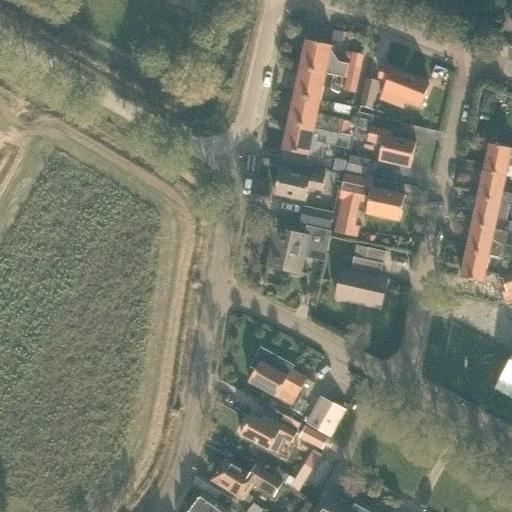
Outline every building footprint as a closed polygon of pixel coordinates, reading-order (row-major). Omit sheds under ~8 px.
[(338,62),(332,51),(333,46),(307,40),(301,68),(335,75),(348,78),(359,80),(361,68),(364,55),(353,53),(351,64),(338,62)] [(301,68),(295,95),(321,101),(324,87),(332,89),(335,75),(301,68)] [(382,98),(404,107),(406,99),(421,105),(430,85),(393,70),(393,71),(384,68),(380,78),(389,81),(382,98)] [(356,93),(359,80),(348,78),(345,91),(356,93)] [(379,81),(367,78),(361,106),(373,109),(379,81)] [(323,129),(352,135),(354,136),(357,123),(350,122),(339,119),(326,117),(318,115),(321,101),(295,95),(290,122),(323,130),(323,129)] [(323,129),(323,130),(290,122),(284,150),(309,155),(323,158),(326,144),(349,149),(352,135),(323,129)] [(357,123),(354,136),(364,138),(368,125),(357,123)] [(369,140),(384,144),(380,160),(411,167),(417,142),(391,137),(392,132),(371,127),(369,140)] [(507,176),(511,176),(511,148),(490,144),(484,172),(507,176)] [(371,160),(351,156),(347,171),(367,175),(371,160)] [(344,173),(347,160),(337,158),(335,171),(344,173)] [(276,194),(307,201),(309,188),(323,191),(326,178),(313,175),(312,178),(281,171),(276,194)] [(479,197),(501,202),(511,204),(511,194),(504,192),(507,176),(484,172),(479,197)] [(406,195),(373,188),(372,189),(365,188),(367,177),(346,174),(343,188),(357,191),(355,201),(369,204),(367,214),(400,221),(406,195)] [(473,224),(509,232),(511,232),(511,221),(498,219),(501,202),(479,197),(473,224)] [(338,221),(335,232),(346,235),(348,223),(352,205),(342,203),(338,221)] [(335,212),(305,206),(301,223),(331,230),(335,212)] [(511,260),(511,246),(506,245),(509,232),(473,224),(468,251),(490,256),(503,258),(511,260)] [(322,253),(327,230),(307,226),(305,235),(278,229),(269,266),(300,273),(306,250),(322,253)] [(386,251),(370,248),(357,245),(352,271),(343,269),(337,299),(381,309),(388,279),(380,277),(386,251)] [(484,282),(497,284),(499,275),(486,272),(490,256),(468,251),(462,278),(484,282)] [(511,275),(503,278),(507,290),(511,288),(511,275)] [(293,370),(294,367),(261,348),(251,366),(257,369),(250,381),(278,397),(282,390),(297,399),(308,379),(293,370)] [(511,359),(496,388),(511,397),(511,359)] [(322,397),(308,423),(331,436),(346,410),(322,397)] [(280,433),(285,436),(284,438),(293,442),(298,433),(264,415),(261,420),(252,415),(242,435),(271,450),(280,433)] [(328,438),(310,429),(305,439),(323,448),(328,438)] [(323,454),(314,449),(305,464),(314,469),(322,455),(323,454)] [(253,485),(275,498),(285,482),(257,467),(251,475),(226,459),(213,480),(244,499),(245,498),(249,501),(251,497),(247,494),(253,485)] [(337,489),(323,511),(362,511),(366,506),(337,489)] [(229,511),(230,511),(204,493),(189,511),(229,511)] [(260,511),(263,509),(254,503),(248,511),(260,511)]
